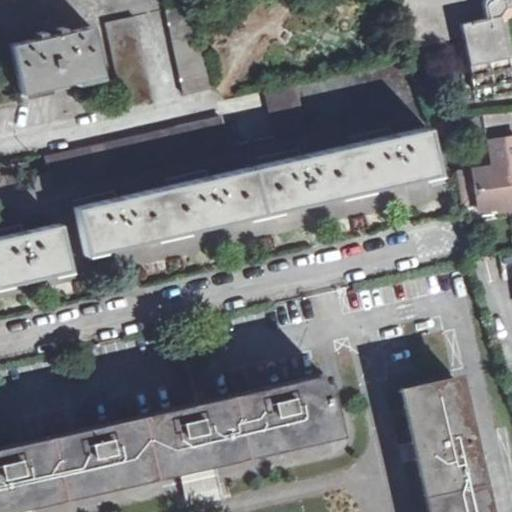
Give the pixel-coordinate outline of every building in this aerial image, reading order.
[(511,0),(392,0),(408,49),(462,36),(473,90),(511,80),(511,79),(498,13),(502,7),(511,4),(511,0)] [(194,3),(165,10),(184,94),(213,88),(194,3)] [(134,17),(105,23),(123,107),(152,100),(134,17)] [(91,26),(10,44),(22,92),(101,74),(91,26)] [(295,83),(266,89),(277,135),(305,129),(295,83)] [(220,116),(45,156),(48,173),(33,176),(36,191),(227,146),(220,116)] [(436,172),(425,127),(74,207),(85,253),(436,172)] [(501,138),(511,204),(511,203),(511,136),(507,137),(501,138)] [(511,204),(501,138),(487,140),(489,166),(471,169),(477,209),(491,207),(511,204)] [(57,224),(0,237),(0,284),(67,268),(57,224)] [(0,508),(332,434),(326,407),(331,405),(324,373),(0,446),(0,508)] [(484,511),(454,378),(402,390),(429,511),(484,511)]
